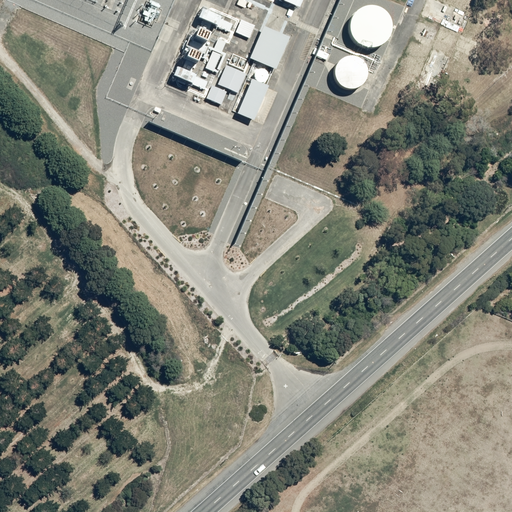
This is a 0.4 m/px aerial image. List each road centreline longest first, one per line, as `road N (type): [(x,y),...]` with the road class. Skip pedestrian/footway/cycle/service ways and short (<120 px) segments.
road 1 (trunk): [(511,170),(134,511)]
road 2 (trunk): [(204,511),(511,237)]
